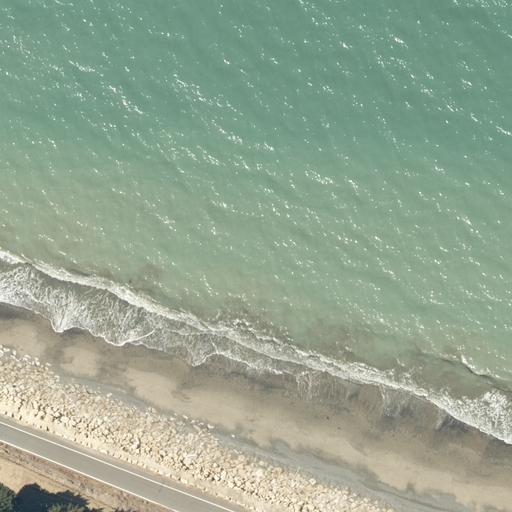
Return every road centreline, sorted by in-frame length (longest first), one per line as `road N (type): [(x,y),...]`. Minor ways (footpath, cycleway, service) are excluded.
road 1 (track): [(511,341),(0,162)]
road 2 (unclassified): [(0,429),(205,511)]
